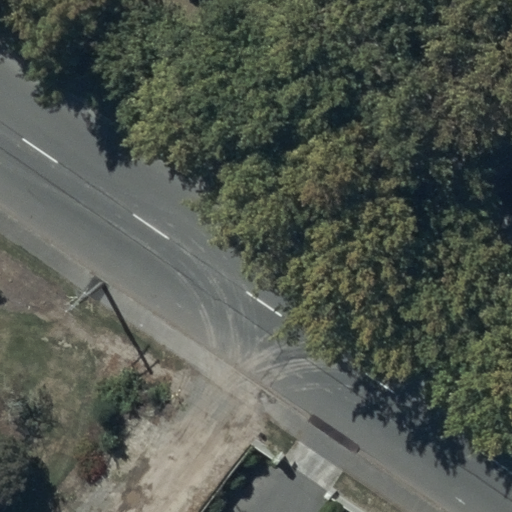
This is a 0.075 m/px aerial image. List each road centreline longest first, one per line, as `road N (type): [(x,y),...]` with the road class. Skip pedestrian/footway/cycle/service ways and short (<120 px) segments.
road 1 (tertiary): [(511,460),(184,224)]
road 2 (residential): [(184,224),(229,170),(463,0)]
road 3 (tertiary): [(184,224),(0,99)]
